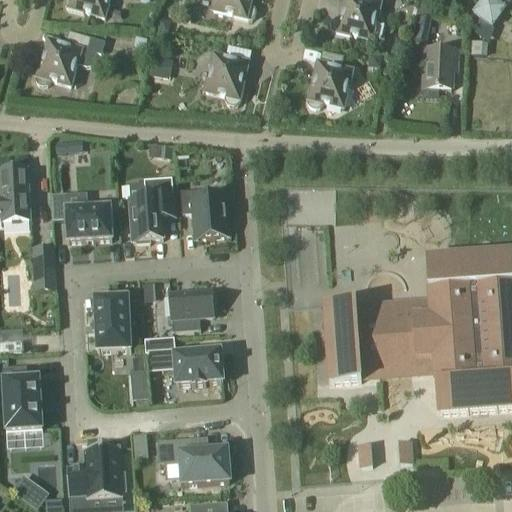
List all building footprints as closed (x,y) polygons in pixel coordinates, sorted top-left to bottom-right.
[(66,12),(67,14),(68,14),(84,19),(84,17),(103,22),(110,1),(112,1),(112,0),(67,0),(66,2),(65,3),(64,4),(64,5),(64,7),(64,8),(64,10),(65,11),(66,12)] [(232,20),(231,22),(248,26),(249,25),(250,25),(251,24),(253,23),(254,22),(255,21),(255,19),(256,18),(256,16),(255,15),(255,13),(254,12),(253,11),(252,10),(251,9),(249,9),(251,0),(216,0),(212,15),(232,20)] [(333,37),(334,38),(335,38),(351,42),(351,40),(371,45),(376,23),(378,23),(382,6),(371,4),(371,0),(347,0),(346,0),(341,23),(338,22),(337,22),(335,23),(334,24),(333,25),(331,27),(331,28),(331,29),(330,31),(330,32),(331,33),(331,34),(332,36),(333,37)] [(492,43),(504,4),(492,0),(482,0),(471,37),(492,43)] [(49,89),(50,88),(50,87),(51,85),(70,91),(76,69),(87,72),(88,72),(91,71),(93,70),(94,68),(97,58),(102,59),(105,47),(91,43),(68,36),(64,50),(48,45),(41,67),(39,67),(34,83),(34,84),(35,86),(35,87),(36,88),(38,90),(39,90),(41,91),(42,91),(44,91),(46,91),(47,90),(48,90),(49,89)] [(450,72),(455,73),(456,56),(425,55),(423,92),(449,93),(450,72)] [(322,111),(322,110),(323,110),(323,108),(342,112),(348,90),(350,91),(354,74),(342,71),(344,61),(322,56),(319,68),(318,68),(312,90),(310,90),(306,106),(307,107),(307,108),(307,109),(308,111),(309,112),(311,113),(313,114),(315,114),(316,114),(317,114),(318,113),(319,113),(320,112),(322,111)] [(205,97),(224,101),(224,103),(224,105),(225,107),(226,108),(227,109),(228,110),(230,111),(231,111),(233,111),(235,111),(237,110),(238,109),(240,108),(240,107),(244,91),(242,90),(247,68),(225,62),(225,60),(212,57),(208,74),(210,75),(205,97)] [(173,63),(152,60),(149,79),(170,82),(173,63)] [(0,222),(1,223),(1,226),(29,225),(27,172),(0,173),(0,222)] [(137,249),(150,248),(150,245),(163,244),(161,215),(174,214),(172,183),(144,185),(146,202),(130,203),(133,246),(137,246),(137,249)] [(191,219),(193,245),(224,242),(221,200),(190,203),(189,195),(177,196),(179,220),(191,219)] [(112,245),(110,212),(108,213),(67,216),(66,200),(51,201),(53,227),(66,226),(68,246),(67,246),(67,248),(112,245)] [(56,251),(32,252),(35,297),(58,295),(56,251)] [(511,258),(426,264),(430,312),(355,317),(354,308),(324,310),(329,389),(360,387),(359,377),(434,372),(438,420),(511,414),(511,258)] [(214,319),(212,293),(170,296),(173,335),(201,332),(200,320),(214,319)] [(131,356),(129,302),(95,304),(97,357),(131,356)] [(173,344),(145,346),(146,358),(174,356),(173,344)] [(220,357),(174,360),(176,391),(193,389),(193,391),(206,390),(206,389),(223,387),(220,357)] [(39,382),(27,383),(26,371),(2,373),(7,437),(43,434),(39,382)] [(148,406),(147,374),(132,374),(133,406),(148,406)] [(135,438),(136,461),(149,461),(148,437),(135,438)] [(201,457),(200,444),(158,447),(160,469),(180,467),(182,490),(230,487),(229,479),(230,479),(229,463),(228,463),(228,455),(201,457)] [(409,447),(397,447),(399,469),(411,468),(409,447)] [(357,450),(359,472),(371,471),(370,449),(357,450)] [(118,453),(84,456),(85,472),(66,473),(68,502),(87,501),(87,505),(122,503),(121,496),(125,496),(124,478),(120,478),(118,453)]
